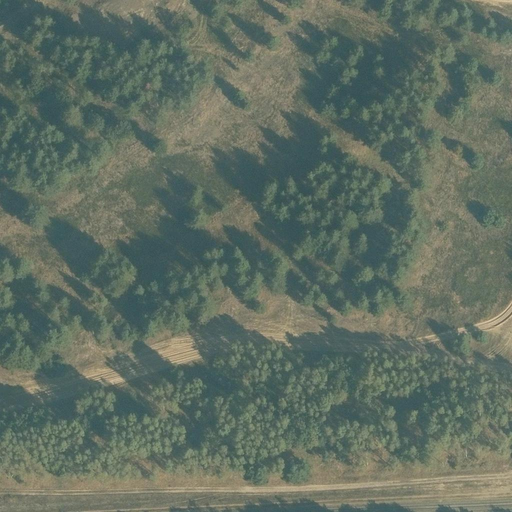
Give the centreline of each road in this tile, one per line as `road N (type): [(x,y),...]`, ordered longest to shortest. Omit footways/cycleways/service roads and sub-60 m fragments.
road 1 (track): [(0,490),(269,489),(511,475)]
road 2 (track): [(0,399),(228,342),(326,340),(487,363)]
